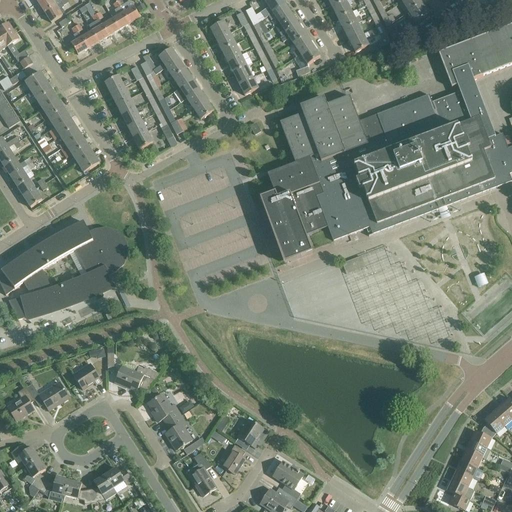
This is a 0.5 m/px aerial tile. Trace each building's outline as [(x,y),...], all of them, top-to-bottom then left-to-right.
[(43,0),(38,4),(45,14),(61,4),(66,0),(54,0),(53,1),(51,0),(43,0)] [(265,20),(268,18),(286,6),(281,0),(272,0),(266,4),(269,9),(261,14),(265,20)] [(328,0),(333,10),(347,2),(350,1),(349,0),(328,0)] [(407,0),(403,3),(409,14),(422,6),(418,0),(407,0)] [(455,0),(462,10),(475,2),(473,0),(455,0)] [(505,0),(490,0),(486,2),(488,8),(506,1),(505,0)] [(120,9),(123,14),(130,25),(141,19),(131,2),(124,6),(121,1),(117,3),(120,9)] [(333,10),(339,21),(353,14),(347,2),(333,10)] [(375,5),(381,16),(386,14),(380,3),(375,5)] [(61,4),(45,14),(52,24),(65,14),(62,9),(64,8),(61,4)] [(370,5),(366,7),(369,13),(371,17),(367,20),(376,16),(370,5)] [(276,19),(280,25),(293,16),(286,6),(268,18),(271,22),(276,19)] [(422,6),(409,14),(416,24),(417,23),(420,28),(426,25),(423,19),(429,16),(422,6)] [(246,12),(254,27),(259,24),(258,24),(259,23),(252,9),(246,12)] [(123,14),(113,21),(119,32),(130,25),(123,14)] [(243,28),(244,28),(248,25),(242,14),(237,17),(243,28)] [(353,14),(339,21),(344,32),(358,25),(362,23),(360,18),(356,20),(353,14)] [(381,16),(387,28),(390,26),(389,25),(395,22),(392,16),(388,18),(386,14),(381,16)] [(280,25),(287,35),(299,26),(293,16),(280,25)] [(381,27),(376,16),(367,20),(368,22),(372,20),(377,29),(381,27)] [(60,24),(63,29),(71,23),(68,19),(60,24)] [(113,21),(102,27),(109,38),(119,32),(113,21)] [(211,30),(217,41),(230,34),(225,23),(211,30)] [(254,27),(259,38),(264,36),(264,35),(259,24),(254,27)] [(244,28),(250,39),(254,37),(248,25),(244,28)] [(344,32),(350,43),(364,36),(358,25),(344,32)] [(8,26),(0,31),(0,36),(7,48),(18,41),(8,26)] [(268,205),(272,216),(271,216),(270,217),(269,218),(269,219),(269,220),(269,221),(270,222),(285,250),(290,263),(313,254),(306,236),(328,228),(333,242),(370,229),(372,236),(431,213),(439,213),(439,211),(511,182),(509,175),(511,174),(511,148),(508,150),(503,135),(495,138),(474,81),(511,66),(511,26),(438,54),(452,89),(457,87),(460,93),(432,104),(429,96),(377,116),(385,138),(368,144),(350,97),(327,106),(324,99),(300,108),(303,115),(280,124),(295,165),(268,175),(275,194),(260,200),(263,207),(268,205)] [(289,39),(294,45),(307,37),(299,26),(287,35),(280,39),(283,43),(289,39)] [(390,26),(387,28),(392,38),(394,43),(419,34),(417,28),(395,37),(390,26)] [(102,27),(92,33),(99,44),(109,38),(102,27)] [(390,44),(381,27),(377,29),(367,34),(370,40),(380,35),(383,40),(378,42),(381,48),(390,44)] [(79,33),(76,28),(72,30),(75,35),(74,36),(77,42),(71,45),(78,56),(88,50),(82,39),(79,33)] [(92,33),(82,39),(88,50),(99,44),(92,33)] [(217,41),(222,53),(236,46),(230,34),(217,41)] [(259,38),(265,49),(269,47),(270,46),(264,35),(264,36),(259,38)] [(364,36),(350,43),(355,53),(369,46),(364,36)] [(250,39),(255,50),(259,48),(254,37),(250,39)] [(294,55),(296,59),(314,47),(307,37),(294,45),(298,52),(294,55)] [(222,53),(228,64),(242,57),(236,46),(222,53)] [(265,49),(271,60),(276,57),(270,46),(269,47),(265,49)] [(314,47),(296,59),(295,60),(301,70),(307,65),(308,66),(321,58),(314,47)] [(255,50),(261,61),(265,59),(259,48),(255,50)] [(159,59),(166,69),(179,61),(172,50),(159,59)] [(15,58),(18,64),(28,57),(25,51),(15,58)] [(242,57),(228,64),(234,75),(247,68),(252,65),(247,54),(242,57)] [(276,57),(271,60),(276,71),(284,67),(282,62),(279,63),(276,57)] [(21,64),(25,70),(33,65),(29,59),(21,64)] [(261,61),(266,72),(270,70),(265,59),(261,61)] [(166,69),(173,80),(186,71),(179,61),(166,69)] [(146,78),(148,81),(152,79),(153,78),(151,75),(153,75),(147,63),(141,66),(146,78)] [(137,83),(139,82),(143,80),(137,68),(131,71),(137,83)] [(234,75),(239,86),(253,79),(247,68),(234,75)] [(308,68),(304,70),(291,74),(294,81),(310,75),(308,68)] [(270,70),(266,72),(272,84),(277,81),(273,75),(270,70)] [(186,71),(173,80),(180,90),(193,81),(186,71)] [(25,84),(31,93),(47,82),(41,73),(25,84)] [(105,84),(111,96),(125,89),(132,85),(129,80),(122,84),(119,77),(105,84)] [(148,81),(154,92),(158,90),(159,89),(153,78),(152,79),(148,81)] [(253,79),(239,86),(245,97),(259,90),(253,79)] [(139,82),(144,93),(148,91),(143,80),(139,82)] [(174,93),(181,104),(187,100),(200,92),(193,81),(180,90),(174,93)] [(31,93),(37,102),(52,92),(47,82),(31,93)] [(111,96),(117,107),(131,100),(125,89),(111,96)] [(159,89),(158,90),(154,92),(159,103),(164,101),(164,100),(159,89)] [(144,93),(150,104),(154,102),(148,91),(144,93)] [(0,115),(9,130),(20,123),(0,92),(0,115)] [(37,102),(42,111),(58,101),(52,92),(37,102)] [(187,100),(194,111),(207,102),(200,92),(187,100)] [(168,98),(164,100),(164,101),(159,103),(165,115),(170,112),(167,105),(170,103),(168,98)] [(117,107),(123,118),(136,111),(131,100),(117,107)] [(42,111),(48,120),(64,110),(58,101),(42,111)] [(150,104),(155,115),(160,113),(154,102),(150,104)] [(207,102),(194,111),(201,121),(214,112),(207,102)] [(123,118),(128,129),(142,122),(138,115),(143,113),(140,108),(136,111),(123,118)] [(48,120),(54,129),(70,119),(64,110),(48,120)] [(165,115),(171,126),(176,123),(170,112),(165,115)] [(160,126),(160,127),(166,124),(160,113),(155,115),(161,125),(160,126)] [(54,129),(60,138),(76,128),(70,119),(54,129)] [(128,129),(134,140),(148,133),(142,122),(128,129)] [(176,123),(171,126),(177,137),(183,133),(177,122),(176,123)] [(160,127),(168,141),(173,138),(166,124),(160,127)] [(250,128),(255,136),(261,133),(256,125),(250,128)] [(60,138),(66,147),(82,137),(76,128),(60,138)] [(148,133),(134,140),(139,151),(153,144),(148,133)] [(46,137),(39,141),(44,148),(51,144),(46,137)] [(66,147),(72,156),(87,146),(82,137),(66,147)] [(0,140),(0,155),(9,150),(13,147),(19,143),(18,142),(20,140),(18,138),(6,145),(2,139),(0,140)] [(173,138),(168,141),(171,149),(177,146),(173,138)] [(72,156),(77,165),(93,155),(87,146),(72,156)] [(0,155),(0,161),(4,167),(15,160),(9,150),(0,155)] [(93,155),(77,165),(84,175),(99,165),(93,155)] [(4,167),(10,178),(32,164),(29,160),(24,163),(19,166),(15,160),(4,167)] [(10,178),(17,188),(29,181),(25,175),(30,171),(30,172),(35,168),(32,164),(10,178)] [(77,189),(86,185),(83,180),(75,183),(77,189)] [(17,188),(24,198),(35,191),(29,181),(17,188)] [(35,191),(24,198),(30,209),(42,201),(35,191)] [(449,208),(442,210),(444,217),(451,215),(449,208)] [(31,296),(27,297),(20,299),(21,299),(9,303),(18,321),(26,319),(26,320),(34,317),(39,316),(51,312),(58,310),(65,308),(77,303),(84,301),(89,298),(99,294),(110,289),(114,287),(109,276),(114,274),(123,266),(127,255),(125,243),(117,234),(106,230),(94,232),(89,235),(84,224),(81,225),(66,233),(59,237),(48,243),(34,251),(21,260),(8,269),(2,273),(2,274),(0,275),(0,284),(6,297),(15,290),(15,291),(24,284),(31,296)] [(404,263),(396,244),(343,264),(367,325),(374,322),(379,333),(398,326),(402,335),(410,331),(415,344),(432,337),(436,347),(463,337),(451,304),(442,307),(430,276),(421,280),(413,259),(404,263)] [(476,276),(480,287),(489,284),(485,273),(476,276)] [(106,301),(118,296),(116,290),(104,295),(106,301)] [(96,387),(102,383),(91,366),(73,377),(83,392),(94,384),(96,387)] [(147,392),(159,375),(145,369),(144,370),(139,368),(136,374),(122,367),(114,385),(125,389),(125,388),(137,393),(139,388),(147,392)] [(36,392),(31,395),(35,402),(40,409),(45,406),(49,412),(69,399),(60,384),(39,397),(36,392)] [(35,402),(31,395),(27,388),(18,394),(22,400),(8,409),(17,423),(34,412),(30,405),(35,402)] [(163,421),(167,426),(181,417),(174,406),(171,408),(163,396),(148,405),(155,416),(154,417),(158,424),(163,421)] [(511,402),(510,400),(501,407),(511,419),(511,402)] [(511,419),(501,407),(493,414),(504,428),(511,421),(511,419)] [(488,426),(483,430),(493,438),(493,437),(504,428),(493,414),(484,422),(488,426)] [(181,417),(167,426),(170,432),(165,435),(176,452),(192,442),(183,428),(187,426),(181,417)] [(256,442),(264,431),(249,421),(238,439),(255,450),(259,444),(256,442)] [(475,432),(471,442),(487,450),(491,440),(493,438),(483,430),(481,435),(475,432)] [(214,436),(224,444),(228,440),(218,431),(214,436)] [(471,442),(466,452),(482,460),(487,450),(471,442)] [(19,458),(26,469),(39,460),(32,449),(28,451),(24,446),(11,454),(15,460),(19,458)] [(222,468),(235,477),(246,461),(242,459),(245,454),(235,447),(231,452),(232,452),(222,468)] [(466,452),(461,462),(477,470),(482,460),(466,452)] [(191,478),(204,498),(217,490),(205,472),(212,467),(201,455),(194,459),(201,471),(191,478)] [(181,458),(174,464),(180,471),(187,466),(181,458)] [(24,481),(39,492),(47,480),(42,476),(41,474),(46,471),(39,460),(26,469),(29,474),(24,481)] [(461,462),(457,472),(473,480),(477,470),(461,462)] [(282,491),(284,492),(297,501),(301,495),(294,491),(304,477),(283,463),(273,478),(285,486),(282,491)] [(116,469),(105,476),(113,490),(114,490),(124,483),(127,487),(133,483),(124,469),(118,473),(116,469)] [(457,472),(452,482),(468,490),(473,480),(457,472)] [(0,508),(0,509),(4,506),(0,499),(0,497),(12,490),(1,473),(0,473),(0,508)] [(113,490),(105,476),(94,483),(106,502),(117,495),(114,490),(113,490)] [(52,494),(65,497),(69,482),(56,479),(52,494)] [(47,480),(39,492),(44,496),(53,484),(47,480)] [(69,482),(65,497),(78,500),(82,485),(69,482)] [(464,499),(470,502),(474,493),(468,490),(452,482),(447,492),(453,495),(454,495),(463,500),(464,499)] [(95,490),(89,491),(91,505),(98,504),(95,490)] [(91,505),(89,491),(82,492),(85,506),(91,505)] [(297,501),(284,492),(280,497),(270,491),(260,506),(270,511),(283,511),(287,508),(291,511),(297,501)] [(454,495),(453,495),(449,505),(463,511),(465,511),(470,502),(464,499),(463,500),(454,495)] [(488,507),(485,511),(486,511),(491,511),(496,503),(486,498),(483,504),(488,507)]
